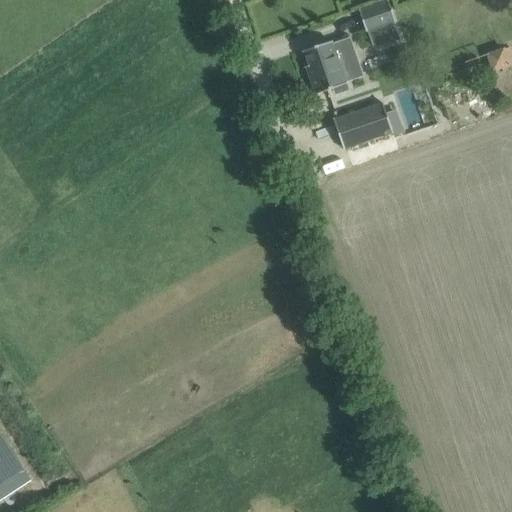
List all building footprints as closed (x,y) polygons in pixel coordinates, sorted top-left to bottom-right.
[(361,12),(360,12),(364,23),(367,32),(368,32),(370,31),(375,47),(398,40),(393,24),(395,23),(396,23),(389,2),(388,2),(361,12)] [(332,42),(304,52),(305,53),(310,66),(306,67),(307,68),(316,94),(316,95),(333,89),(336,96),(349,91),(347,83),(363,77),(350,39),(333,45),(333,43),(332,42)] [(504,49),(488,55),(494,71),(511,65),(511,52),(510,48),(505,50),(504,49)] [(383,103),(334,120),(344,150),(394,133),(383,103)] [(0,501),(18,490),(31,481),(0,433),(0,501)]
